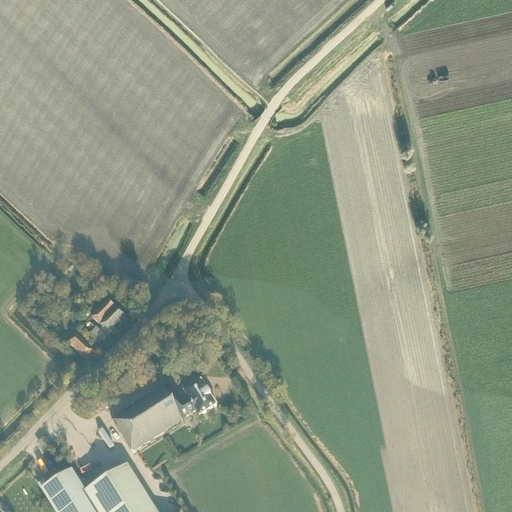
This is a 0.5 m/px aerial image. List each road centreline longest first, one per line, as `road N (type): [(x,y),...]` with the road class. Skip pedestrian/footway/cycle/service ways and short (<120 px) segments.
road 1 (unclassified): [(175,277),(269,109),(382,0)]
road 2 (unclassified): [(340,511),(321,473),(175,277)]
road 3 (unclassified): [(0,471),(175,277)]
